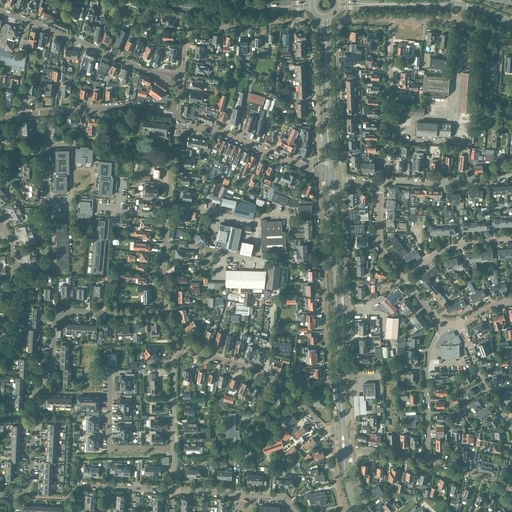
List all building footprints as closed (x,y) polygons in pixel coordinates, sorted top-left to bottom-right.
[(35,13),(37,6),(39,0),(33,0),(33,1),(34,1),(33,5),(29,3),(27,10),(35,13)] [(90,17),(89,20),(86,19),(83,30),(93,33),(95,22),(96,20),(97,15),(98,14),(95,13),(96,13),(98,7),(92,6),(91,9),(90,9),(88,16),(90,17)] [(78,17),(80,9),(74,8),(71,7),(70,15),(73,15),(72,18),(73,19),(74,20),(76,20),(77,20),(78,17)] [(54,16),(44,12),(41,18),(51,23),(54,16)] [(166,23),(165,27),(175,28),(176,21),(172,21),(172,19),(162,18),(161,23),(162,23),(166,23)] [(64,25),(54,21),(52,25),(67,32),(69,27),(67,26),(64,25)] [(0,49),(10,51),(12,51),(14,44),(6,42),(7,38),(14,40),(15,38),(18,39),(21,28),(2,23),(0,31),(0,33),(0,49)] [(111,35),(105,33),(106,31),(106,29),(106,26),(104,26),(102,35),(104,36),(101,42),(106,44),(107,45),(108,46),(109,46),(110,46),(114,36),(111,35)] [(117,40),(115,44),(117,45),(118,46),(119,47),(120,46),(121,47),(124,40),(125,40),(126,41),(128,36),(129,32),(130,32),(122,28),(119,34),(116,40),(117,40)] [(416,38),(419,38),(420,34),(417,34),(417,30),(404,29),(403,37),(416,39),(416,38)] [(35,47),(36,43),(37,32),(30,31),(29,42),(28,47),(32,47),(35,47)] [(40,32),(38,44),(38,46),(43,47),(43,45),(46,45),(48,34),(40,32)] [(367,49),(371,49),(374,49),(374,42),(379,42),(379,34),(379,33),(374,32),(374,34),(370,34),(370,41),(368,41),(367,49)] [(435,33),(431,33),(428,32),(427,45),(428,46),(430,46),(432,45),(434,45),(435,33)] [(163,41),(173,42),(174,35),(164,33),(163,41)] [(364,45),(367,45),(367,36),(364,36),(364,34),(359,34),(359,33),(352,33),(352,41),(359,41),(359,39),(364,39),(364,45)] [(286,58),(287,58),(291,58),(291,52),(288,52),(288,49),(289,49),(289,45),(290,34),(283,34),(282,44),(286,44),(286,48),(283,48),(283,52),(282,52),(282,57),(286,57),(286,58)] [(202,43),(202,44),(202,45),(207,46),(211,46),(211,44),(209,44),(210,40),(206,40),(206,36),(197,35),(197,42),(202,43)] [(214,35),(213,39),(210,39),(210,42),(213,43),(218,44),(218,46),(221,46),(222,37),(220,37),(220,36),(214,35)] [(441,35),(440,48),(448,48),(449,35),(441,35)] [(227,37),(227,41),(224,41),(223,52),(230,52),(230,48),(230,46),(233,46),(233,37),(227,37)] [(128,38),(124,48),(125,48),(127,49),(127,50),(128,51),(129,51),(130,50),(130,51),(134,44),(134,43),(131,42),(132,40),(131,39),(129,38),(128,38)] [(134,52),(136,53),(136,54),(138,54),(139,54),(140,55),(144,43),(140,42),(141,40),(137,39),(135,44),(137,45),(134,52)] [(252,40),(251,47),(255,48),(255,47),(261,47),(262,39),(258,39),(255,39),(255,40),(252,40)] [(297,45),(296,45),(296,48),(305,48),(304,40),(306,40),(306,39),(300,40),(300,43),(297,43),(297,45)] [(47,59),(45,65),(46,65),(49,66),(49,65),(50,62),(51,60),(50,60),(51,58),(56,59),(60,42),(53,40),(50,53),(48,53),(46,59),(47,59)] [(406,55),(411,55),(412,46),(411,46),(407,46),(407,45),(407,46),(406,45),(406,43),(400,43),(399,47),(398,47),(398,54),(402,55),(402,54),(403,54),(406,55)] [(358,45),(356,45),(350,44),(350,52),(355,52),(355,54),(362,54),(362,49),(358,48),(358,45)] [(146,50),(143,56),(145,57),(146,58),(148,59),(149,58),(149,59),(150,57),(152,58),(153,55),(151,54),(153,49),(147,47),(145,46),(144,49),(146,50)] [(155,53),(153,61),(156,62),(157,62),(158,63),(159,63),(160,63),(163,52),(160,51),(157,50),(158,48),(161,49),(161,47),(156,46),(154,53),(155,53)] [(296,48),(293,48),(293,51),(296,50),(296,53),(295,53),(296,56),(302,56),(305,56),(305,49),(305,48),(296,48)] [(484,48),(484,53),(483,57),(488,58),(488,59),(487,71),(489,72),(489,73),(488,83),(497,83),(498,74),(496,74),(496,72),(497,60),(492,60),(492,57),(493,57),(493,49),(484,48)] [(12,53),(10,52),(10,51),(0,49),(0,59),(10,61),(12,53)] [(86,51),(80,65),(81,65),(79,75),(85,76),(86,72),(91,73),(93,64),(92,63),(95,54),(86,51)] [(176,55),(164,54),(163,59),(166,59),(166,58),(168,59),(168,61),(175,62),(176,55)] [(361,63),(361,59),(367,59),(367,57),(367,56),(367,54),(365,54),(361,54),(350,54),(351,57),(345,58),(345,65),(356,65),(356,63),(361,63)] [(24,67),(25,63),(26,57),(13,55),(12,66),(20,67),(20,70),(24,71),(24,67)] [(370,58),(367,57),(367,59),(366,63),(369,63),(369,66),(371,66),(371,68),(379,69),(379,63),(373,62),(373,58),(370,58)] [(430,64),(429,69),(445,71),(446,66),(447,59),(435,57),(431,57),(430,64)] [(101,60),(98,70),(99,70),(102,71),(100,74),(99,77),(103,79),(105,73),(109,63),(101,60)] [(278,64),(278,67),(276,73),(276,75),(279,76),(279,74),(280,75),(282,68),(284,69),(285,65),(281,64),(282,63),(280,62),(280,64),(278,64)] [(196,72),(205,74),(206,73),(209,73),(210,67),(207,66),(197,65),(196,72)] [(112,66),(109,74),(108,77),(106,76),(104,81),(108,82),(110,78),(111,79),(112,75),(115,76),(118,69),(112,66)] [(121,84),(124,85),(128,71),(121,68),(119,78),(123,78),(121,84)] [(48,80),(52,80),(52,79),(53,71),(51,71),(50,70),(45,69),(44,69),(44,71),(44,73),(43,75),(48,76),(48,80)] [(401,73),(401,79),(409,79),(409,76),(413,76),(413,73),(417,73),(417,70),(411,70),(410,73),(401,73)] [(59,81),(60,72),(59,72),(53,71),(52,79),(53,79),(53,80),(59,81)] [(345,81),(346,81),(349,81),(349,79),(355,79),(356,79),(356,78),(354,78),(354,77),(353,77),(353,71),(345,71),(345,77),(345,81)] [(461,113),(472,114),(474,82),(474,73),(464,72),(463,81),(461,113)] [(450,75),(428,73),(424,73),(423,94),(449,96),(450,75)] [(141,76),(136,74),(133,87),(139,88),(140,84),(139,83),(141,76)] [(10,76),(9,76),(3,75),(2,82),(9,83),(10,78),(10,76)] [(141,83),(148,86),(152,78),(144,75),(141,83)] [(11,76),(10,80),(9,87),(13,88),(14,81),(18,82),(18,77),(11,76)] [(347,86),(347,88),(354,87),(356,87),(356,84),(354,84),(354,81),(356,81),(355,79),(349,79),(349,81),(346,81),(347,86)] [(409,79),(401,79),(401,85),(405,85),(405,88),(409,88),(409,85),(409,79)] [(149,89),(150,90),(148,93),(156,99),(157,98),(159,100),(167,88),(156,80),(149,89)] [(193,82),(191,88),(202,90),(203,90),(204,89),(204,88),(204,87),(203,87),(202,87),(203,84),(203,81),(197,80),(196,83),(193,82)] [(56,85),(47,84),(47,83),(43,82),(43,87),(42,87),(42,89),(42,91),(43,92),(43,93),(45,93),(46,93),(46,94),(54,95),(54,91),(55,91),(56,85)] [(105,99),(109,99),(112,99),(112,88),(116,89),(117,84),(107,83),(108,86),(106,86),(106,87),(105,99)] [(367,92),(370,93),(378,93),(379,87),(371,87),(368,87),(367,86),(367,84),(362,83),(362,89),(368,89),(367,92)] [(35,92),(36,85),(35,85),(35,86),(33,85),(32,85),(29,85),(29,84),(28,91),(27,91),(26,98),(35,99),(35,92)] [(61,96),(64,96),(67,97),(68,93),(69,93),(70,86),(66,85),(62,84),(61,96)] [(218,94),(222,95),(224,95),(226,88),(219,86),(218,88),(218,94)] [(80,98),(83,98),(86,99),(87,91),(88,88),(83,87),(83,89),(80,89),(79,93),(80,94),(80,98)] [(101,93),(102,89),(95,88),(94,91),(93,91),(92,99),(99,100),(99,96),(101,96),(101,93)] [(138,93),(137,98),(137,99),(137,101),(142,101),(143,97),(146,98),(147,92),(143,91),(142,90),(139,90),(138,93)] [(6,101),(5,101),(4,105),(14,106),(14,100),(11,100),(12,92),(7,92),(6,101)] [(265,97),(249,92),(247,100),(249,101),(244,117),(247,118),(244,129),(253,132),(256,120),(259,120),(265,97)] [(298,92),(298,98),(296,98),(296,101),(300,101),(300,98),(306,98),(306,92),(298,92)] [(191,93),(191,97),(190,101),(201,103),(203,94),(199,93),(198,95),(191,93)] [(218,111),(217,112),(218,112),(217,116),(219,117),(219,119),(220,120),(220,121),(222,121),(223,121),(226,122),(227,119),(228,119),(229,116),(228,116),(229,113),(223,112),(225,106),(224,105),(227,96),(222,95),(221,97),(219,106),(218,111)] [(297,109),(297,111),(305,111),(304,103),(300,103),(300,101),(296,101),(296,104),(295,104),(295,109),(297,109)] [(213,105),(207,104),(206,108),(212,109),(212,111),(213,111),(215,111),(217,112),(218,111),(219,106),(213,105)] [(198,120),(202,120),(203,118),(194,116),(194,113),(194,110),(204,112),(205,110),(198,108),(190,107),(185,106),(184,117),(198,120)] [(234,108),(231,123),(238,125),(240,118),(241,118),(243,107),(238,106),(238,109),(234,108)] [(400,115),(424,116),(425,108),(400,107),(400,115)] [(203,118),(202,120),(211,123),(213,118),(216,119),(217,116),(218,112),(217,112),(215,111),(213,111),(206,109),(203,118)] [(98,126),(99,119),(88,118),(88,119),(87,118),(86,122),(88,122),(88,128),(87,128),(87,132),(88,132),(88,134),(89,134),(90,136),(92,136),(93,135),(94,135),(94,132),(98,132),(98,126)] [(67,120),(68,123),(69,124),(69,127),(73,127),(73,126),(77,126),(77,124),(80,124),(80,119),(68,119),(67,120)] [(377,125),(377,124),(377,123),(369,123),(369,120),(363,120),(363,123),(366,123),(366,130),(369,130),(369,129),(377,129),(377,128),(377,125)] [(143,131),(143,133),(143,134),(143,135),(149,135),(149,131),(155,132),(154,137),(158,138),(165,139),(169,139),(171,125),(144,122),(143,130),(144,130),(143,131)] [(267,136),(264,143),(271,146),(273,139),(274,139),(276,134),(279,124),(274,122),(272,128),(274,129),(273,130),(273,132),(271,137),(267,136)] [(295,122),(294,125),(307,130),(299,154),(311,158),(312,153),(310,152),(312,146),(309,145),(311,139),(311,132),(310,132),(310,127),(305,127),(302,126),(302,123),(295,122)] [(417,135),(437,136),(451,137),(451,124),(438,123),(417,122),(417,135)] [(19,130),(15,131),(16,138),(19,138),(19,139),(27,138),(27,134),(31,134),(30,123),(22,124),(22,129),(19,130)] [(356,135),(355,128),(355,124),(348,124),(348,132),(349,133),(352,133),(353,135),(356,135)] [(307,130),(294,125),(293,128),(289,137),(284,148),(295,152),(298,144),(294,141),(296,135),(304,138),(307,130)] [(11,129),(7,131),(5,130),(4,129),(3,128),(1,128),(0,127),(0,140),(2,139),(3,142),(14,138),(11,129)] [(265,128),(259,127),(257,135),(262,137),(265,128)] [(362,131),(362,135),(364,136),(364,134),(366,134),(366,136),(365,140),(376,140),(377,137),(377,135),(369,134),(369,132),(362,131)] [(284,148),(289,137),(282,134),(281,136),(277,145),(284,148)] [(192,146),(194,146),(196,138),(189,137),(187,146),(192,147),(192,146)] [(196,138),(194,146),(198,147),(197,150),(200,150),(201,147),(202,140),(196,138)] [(214,146),(213,149),(213,150),(212,151),(216,153),(217,150),(217,151),(222,140),(217,138),(214,146)] [(209,141),(202,140),(201,147),(208,149),(209,141)] [(223,141),(218,151),(223,153),(227,143),(223,141)] [(226,154),(228,155),(233,145),(228,143),(223,155),(225,156),(226,154)] [(362,144),(362,148),(365,148),(365,150),(368,150),(368,152),(375,153),(375,152),(376,151),(376,149),(375,149),(376,146),(376,144),(362,144)] [(26,153),(32,153),(37,153),(37,145),(27,145),(26,153)] [(229,156),(233,157),(238,147),(233,145),(229,156)] [(401,156),(409,156),(410,156),(410,151),(409,151),(409,148),(409,147),(407,147),(407,146),(404,146),(404,148),(401,147),(401,156)] [(80,147),(80,149),(76,148),(75,163),(81,164),(81,165),(85,165),(85,164),(91,164),(92,149),(88,149),(88,147),(80,147)] [(236,155),(233,164),(232,166),(235,168),(243,150),(239,148),(235,155),(236,155)] [(68,149),(55,149),(55,151),(55,152),(56,152),(56,156),(55,156),(55,159),(57,159),(57,174),(57,176),(54,176),(55,184),(53,184),(53,192),(54,192),(54,193),(66,193),(66,192),(66,188),(67,188),(67,180),(66,180),(66,176),(65,176),(65,174),(69,174),(69,170),(70,170),(69,162),(68,162),(68,151),(68,149)] [(358,166),(358,159),(359,159),(359,157),(362,157),(362,154),(361,149),(356,150),(355,150),(355,153),(354,153),(354,156),(352,156),(352,166),(358,166)] [(486,150),(486,160),(486,161),(493,161),(494,150),(486,150)] [(240,162),(243,163),(241,166),(237,175),(241,176),(247,162),(246,162),(250,154),(244,152),(240,162)] [(252,156),(250,160),(248,164),(246,163),(242,174),(245,176),(249,167),(252,168),(257,158),(252,156)] [(498,168),(498,171),(506,172),(506,169),(506,166),(503,165),(503,163),(505,164),(505,161),(505,160),(505,159),(505,156),(498,156),(498,158),(498,160),(498,168)] [(413,157),(413,166),(417,166),(416,170),(417,170),(417,171),(419,171),(422,171),(423,171),(423,170),(423,163),(424,158),(422,158),(414,157),(413,157)] [(184,167),(191,167),(192,163),(195,163),(196,159),(189,158),(188,159),(184,159),(184,167)] [(406,172),(406,163),(410,164),(410,158),(403,158),(403,160),(402,160),(402,163),(399,163),(399,171),(406,172)] [(111,162),(98,161),(98,165),(97,165),(96,173),(97,173),(97,177),(100,177),(100,179),(99,179),(99,183),(98,183),(97,191),(98,191),(98,195),(111,196),(112,188),(110,188),(111,180),(108,180),(108,178),(109,170),(111,170),(111,162)] [(23,172),(34,173),(35,167),(30,167),(30,164),(22,163),(22,166),(21,171),(23,172)] [(209,177),(213,178),(213,177),(214,176),(215,172),(216,170),(219,164),(215,163),(209,177)] [(260,163),(256,173),(261,175),(265,165),(260,163)] [(486,165),(474,166),(475,174),(487,172),(486,165)] [(154,170),(153,177),(163,178),(163,171),(154,170)] [(4,174),(10,180),(12,182),(15,179),(13,177),(8,171),(4,174)] [(34,173),(23,172),(23,178),(21,177),(21,180),(29,181),(29,178),(34,178),(34,173)] [(183,175),(182,183),(184,184),(184,187),(189,187),(189,184),(190,184),(190,179),(193,179),(200,179),(200,173),(192,173),(192,176),(187,175),(187,176),(183,175)] [(253,174),(251,178),(251,179),(249,185),(250,185),(248,189),(251,190),(252,187),(255,182),(253,181),(256,175),(253,174)] [(271,176),(268,174),(267,176),(264,181),(270,184),(273,178),(271,177),(271,176)] [(285,182),(287,183),(287,182),(289,176),(284,174),(281,180),(283,181),(282,182),(285,183),(285,182)] [(287,183),(286,184),(287,183),(289,184),(288,186),(292,188),(293,185),(294,185),(297,177),(290,174),(289,176),(287,182),(287,183)] [(154,182),(145,181),(144,190),(144,191),(146,191),(158,192),(159,186),(153,185),(154,182)] [(214,194),(213,196),(217,197),(223,184),(223,183),(219,181),(219,182),(217,182),(212,193),(214,194)] [(32,186),(32,192),(42,193),(43,187),(38,187),(38,184),(30,183),(30,186),(32,186)] [(206,194),(209,189),(210,185),(206,183),(205,185),(204,187),(202,192),(206,194)] [(305,193),(304,194),(306,195),(310,197),(310,196),(312,197),(314,193),(311,192),(313,187),(308,185),(305,193)] [(218,196),(221,197),(223,198),(227,188),(222,186),(218,196)] [(289,206),(295,208),(295,207),(311,206),(312,206),(313,202),(305,200),(296,197),(292,195),(271,187),(267,198),(272,200),(271,200),(286,206),(286,205),(289,206)] [(3,190),(0,193),(0,206),(10,197),(3,190)] [(158,192),(146,191),(145,196),(143,196),(143,199),(151,200),(152,197),(157,198),(158,192)] [(183,200),(192,201),(192,196),(196,197),(197,192),(187,191),(187,193),(184,193),(183,200)] [(42,193),(32,192),(31,198),(29,197),(29,201),(37,201),(37,198),(42,198),(42,193)] [(354,207),(359,207),(359,205),(359,200),(359,199),(356,200),(356,193),(349,193),(350,205),(354,205),(354,207)] [(359,205),(359,207),(359,208),(364,208),(365,203),(369,203),(370,199),(369,199),(369,195),(363,195),(362,200),(359,200),(359,205)] [(77,199),(76,215),(77,215),(76,220),(77,220),(77,224),(89,225),(89,220),(90,220),(91,215),(92,215),(92,199),(90,199),(90,198),(86,198),(86,197),(83,197),(83,198),(79,197),(79,199),(77,199)] [(223,198),(221,205),(235,208),(234,215),(253,219),(256,205),(237,201),(223,198)] [(40,201),(40,210),(48,210),(48,203),(45,203),(45,202),(40,201)] [(3,210),(7,218),(21,210),(17,202),(3,210)] [(443,217),(444,217),(448,217),(451,217),(453,216),(453,213),(454,210),(447,210),(447,204),(443,204),(442,212),(443,212),(443,217)] [(295,207),(295,208),(294,210),(295,210),(294,212),(296,213),(297,211),(299,211),(299,214),(311,214),(311,206),(295,207)] [(21,210),(7,218),(12,226),(26,218),(21,210)] [(350,211),(350,221),(351,221),(351,225),(351,233),(364,232),(364,225),(360,225),(359,221),(368,220),(368,210),(350,211)] [(189,213),(180,211),(178,220),(188,222),(189,216),(189,215),(189,213)] [(109,219),(97,218),(97,222),(98,222),(97,225),(96,225),(109,226),(109,222),(108,222),(108,219),(109,219)] [(113,225),(127,226),(127,219),(113,218),(113,225)] [(266,222),(266,220),(261,220),(262,251),(286,250),(285,232),(282,232),(282,221),(266,222)] [(141,228),(144,228),(152,229),(152,221),(142,221),(141,228)] [(449,223),(449,224),(449,234),(455,234),(455,230),(458,229),(458,223),(455,223),(449,223)] [(220,224),(215,249),(236,253),(237,250),(242,228),(220,224)] [(16,229),(18,238),(34,233),(31,225),(16,229)] [(96,228),(96,232),(108,233),(107,233),(108,229),(109,226),(96,225),(97,225),(97,228),(96,228)] [(184,228),(181,227),(173,226),(171,238),(179,240),(180,236),(182,236),(183,231),(184,228)] [(437,227),(431,227),(431,226),(427,226),(428,233),(431,233),(431,235),(437,235),(437,227)] [(151,233),(144,232),(144,231),(144,229),(143,229),(143,231),(135,230),(134,234),(134,236),(138,236),(144,236),(143,239),(151,240),(151,233)] [(108,233),(96,232),(95,236),(96,236),(96,239),(105,240),(107,240),(108,236),(107,236),(107,233),(108,233)] [(34,233),(18,238),(21,247),(36,242),(34,233)] [(194,244),(209,247),(210,237),(195,234),(194,244)] [(357,242),(357,246),(362,246),(367,246),(367,247),(368,247),(368,242),(368,240),(368,238),(362,238),(362,235),(357,234),(357,242)] [(388,239),(392,244),(397,239),(402,236),(401,234),(398,236),(398,235),(395,237),(394,235),(388,239)] [(392,244),(395,248),(401,244),(400,242),(404,238),(402,236),(397,239),(392,244)] [(96,239),(93,238),(92,246),(105,247),(105,243),(104,243),(105,240),(96,239)] [(242,241),(239,253),(251,256),(254,243),(242,241)] [(395,248),(399,253),(412,243),(410,241),(403,247),(401,244),(395,248)] [(134,250),(137,250),(150,251),(150,244),(135,242),(134,246),(134,250)] [(296,248),(296,251),(307,250),(307,245),(302,245),(302,242),(298,242),(298,245),(296,245),(296,243),(293,244),(292,247),(296,248)] [(403,258),(403,257),(408,253),(406,250),(413,245),(412,243),(399,253),(403,258)] [(418,245),(414,248),(412,250),(410,251),(408,253),(403,257),(404,257),(407,262),(414,256),(417,260),(421,257),(418,253),(422,250),(418,245)] [(105,247),(92,246),(92,253),(104,254),(104,253),(103,253),(104,250),(105,250),(105,247)] [(20,251),(20,260),(37,260),(36,250),(20,251)] [(176,250),(175,259),(187,260),(188,260),(189,251),(185,251),(185,250),(176,250)] [(307,250),(296,251),(294,251),(294,254),(296,254),(297,263),(301,263),(301,262),(307,261),(307,250)] [(504,250),(495,251),(497,261),(497,260),(500,259),(500,260),(506,259),(504,250)] [(495,251),(486,252),(488,262),(497,261),(495,251)] [(104,254),(92,253),(91,260),(104,261),(104,257),(103,257),(103,254),(104,254)] [(475,261),(474,253),(465,255),(466,260),(469,260),(469,262),(475,261)] [(140,254),(140,261),(149,262),(150,255),(140,254)] [(459,257),(451,260),(454,267),(455,267),(456,269),(455,269),(456,271),(459,270),(459,271),(464,269),(462,266),(463,265),(462,262),(459,263),(461,262),(459,257)] [(37,260),(20,260),(21,270),(37,269),(37,260)] [(104,261),(91,260),(91,267),(103,268),(103,267),(102,267),(103,264),(104,261)] [(454,267),(451,260),(442,263),(446,272),(454,269),(453,268),(454,267)] [(423,282),(428,278),(429,278),(439,270),(435,265),(436,264),(433,261),(429,264),(432,268),(420,277),(423,282)] [(140,270),(140,273),(148,273),(149,266),(137,265),(136,269),(140,270)] [(266,289),(278,290),(281,266),(269,265),(266,289)] [(316,271),(309,271),(310,271),(310,268),(309,268),(304,266),(304,269),(303,277),(307,277),(309,277),(309,281),(316,280),(316,271)] [(103,268),(91,267),(90,274),(102,275),(103,271),(102,271),(102,268),(103,268)] [(226,288),(233,288),(241,288),(251,288),(265,289),(267,271),(226,270),(226,288)] [(375,278),(388,281),(389,276),(387,276),(388,273),(376,271),(375,278)] [(138,279),(138,283),(147,284),(148,280),(149,280),(149,278),(148,278),(148,276),(139,276),(139,274),(123,273),(123,279),(135,280),(135,279),(138,279)] [(423,282),(426,287),(439,277),(437,276),(431,281),(429,278),(428,278),(423,282)] [(107,282),(107,281),(107,277),(106,277),(100,277),(100,281),(102,281),(102,283),(101,283),(101,286),(94,286),(94,296),(103,296),(103,290),(106,290),(106,283),(106,282),(107,282)] [(426,287),(430,291),(436,287),(438,286),(436,284),(440,281),(438,278),(439,277),(426,287)] [(68,278),(67,286),(61,286),(61,296),(69,296),(69,290),(72,290),(72,283),(73,278),(68,278)] [(500,292),(499,285),(498,282),(497,278),(494,279),(496,286),(492,287),(494,294),(500,292)] [(499,285),(500,292),(507,290),(505,280),(498,282),(499,285)] [(361,287),(358,287),(358,298),(365,298),(365,288),(367,287),(370,287),(370,284),(370,281),(361,281),(361,284),(361,287)] [(308,283),(302,283),(303,289),(303,296),(305,295),(315,295),(315,291),(317,291),(316,285),(308,285),(308,283)] [(430,291),(434,296),(439,291),(439,292),(444,288),(446,286),(445,285),(438,290),(436,287),(430,291)] [(434,296),(437,301),(443,296),(441,293),(443,292),(449,287),(448,285),(446,286),(444,288),(439,292),(439,291),(434,296)] [(56,292),(56,286),(51,286),(51,289),(44,289),(44,299),(52,299),(53,292),(56,292)] [(85,289),(78,289),(78,299),(86,299),(86,293),(90,293),(90,286),(85,286),(85,289)] [(146,290),(146,286),(138,286),(138,292),(143,292),(143,302),(147,302),(147,303),(148,303),(148,302),(151,302),(151,290),(146,290)] [(481,287),(475,290),(475,291),(477,293),(478,296),(480,299),(487,296),(486,292),(484,293),(483,290),(481,287)] [(244,303),(250,303),(251,288),(241,288),(240,293),(245,293),(244,303)] [(398,288),(387,298),(398,309),(399,308),(396,304),(399,302),(397,299),(404,294),(398,288)] [(463,291),(461,293),(469,303),(471,302),(470,300),(472,299),(473,303),(480,299),(478,296),(477,293),(475,291),(475,290),(473,288),(471,289),(472,291),(469,293),(470,296),(471,297),(469,298),(463,291)] [(33,293),(33,290),(22,290),(22,294),(24,294),(24,299),(36,299),(36,293),(33,293)] [(437,301),(441,305),(446,301),(447,301),(449,299),(453,295),(454,295),(452,293),(445,299),(443,296),(437,301)] [(215,297),(215,305),(224,306),(227,296),(224,295),(224,297),(215,297)] [(307,310),(310,310),(316,310),(316,302),(313,302),(313,298),(306,299),(306,302),(308,302),(308,306),(307,306),(307,310)] [(387,298),(377,307),(374,309),(374,310),(379,309),(388,313),(387,317),(385,338),(398,338),(399,318),(398,318),(398,313),(395,311),(398,309),(387,298)] [(404,298),(400,302),(405,309),(411,304),(408,299),(406,300),(404,298)] [(450,305),(446,309),(449,313),(456,310),(457,311),(467,306),(463,298),(456,302),(457,302),(450,305)] [(445,310),(446,309),(450,305),(452,303),(449,299),(447,301),(446,301),(441,305),(445,310)] [(237,313),(249,313),(250,303),(238,303),(237,313)] [(411,304),(405,309),(403,310),(400,312),(401,314),(406,311),(409,314),(415,309),(411,304)] [(191,314),(190,311),(192,311),(190,305),(187,306),(188,309),(187,308),(179,310),(181,316),(189,314),(191,314)] [(409,325),(411,327),(422,318),(418,313),(412,318),(414,321),(409,325)] [(189,314),(181,316),(182,322),(190,320),(190,319),(192,319),(191,314),(189,314)] [(503,314),(498,316),(501,329),(501,330),(503,330),(506,329),(506,328),(507,328),(505,321),(503,314)] [(205,322),(210,324),(211,319),(213,315),(211,315),(208,318),(207,320),(206,320),(205,322)] [(492,317),(494,324),(496,330),(501,329),(498,316),(492,317)] [(422,318),(411,327),(412,329),(417,325),(420,328),(426,323),(422,318)] [(359,322),(359,329),(370,328),(373,328),(373,319),(366,320),(367,322),(359,322)] [(191,323),(184,327),(186,329),(185,330),(186,332),(187,332),(188,333),(194,329),(195,330),(198,328),(193,321),(190,322),(191,323)] [(152,331),(152,336),(160,336),(159,324),(152,324),(152,327),(150,327),(150,324),(145,324),(145,323),(137,324),(137,331),(145,330),(146,332),(150,332),(150,330),(152,329),(152,331)] [(482,323),(474,327),(474,329),(473,329),(474,333),(476,332),(477,334),(480,332),(481,334),(483,335),(489,332),(488,323),(485,323),(483,324),(482,323)] [(72,332),(72,325),(64,324),(64,327),(66,327),(66,335),(70,335),(71,333),(72,332)] [(99,331),(99,337),(98,343),(102,343),(102,342),(103,342),(104,338),(105,338),(105,335),(111,336),(111,325),(103,325),(103,331),(99,331)] [(122,328),(118,328),(118,336),(131,336),(131,330),(129,330),(129,325),(122,325),(122,328)] [(199,339),(202,341),(204,335),(201,333),(203,330),(199,327),(193,337),(199,341),(199,339)] [(409,341),(409,346),(419,346),(420,339),(418,339),(418,336),(423,333),(421,330),(413,335),(413,338),(411,338),(411,341),(409,341)] [(215,334),(208,331),(206,336),(204,335),(202,341),(201,342),(210,345),(212,338),(213,339),(215,334)] [(224,337),(224,335),(225,333),(218,332),(217,333),(216,338),(214,345),(221,347),(222,340),(224,340),(225,337),(224,337)] [(446,336),(448,341),(456,337),(454,332),(446,336)] [(307,338),(308,344),(310,344),(317,344),(317,340),(318,340),(318,337),(317,337),(317,336),(313,336),(313,333),(307,333),(307,338)] [(234,337),(228,336),(225,348),(231,350),(234,337)] [(237,343),(235,351),(241,353),(243,345),(244,345),(245,343),(246,337),(241,336),(239,341),(238,341),(237,343)] [(441,352),(441,358),(441,359),(442,359),(460,358),(459,349),(459,345),(461,345),(459,342),(457,337),(444,344),(444,345),(441,345),(441,352)] [(489,342),(488,338),(487,338),(479,341),(481,345),(479,345),(483,356),(489,353),(487,348),(489,347),(487,343),(489,342)] [(297,340),(292,340),(292,342),(275,340),(274,343),(274,345),(274,353),(291,354),(292,346),(296,347),(297,340)] [(254,346),(250,345),(246,358),(248,358),(248,359),(250,360),(251,359),(252,360),(255,350),(255,351),(255,350),(256,347),(256,345),(254,345),(254,346)] [(145,352),(146,360),(161,359),(160,346),(145,347),(146,352),(145,352)] [(308,352),(309,357),(317,357),(317,353),(316,353),(316,350),(308,350),(308,347),(303,347),(304,353),(308,352)] [(117,354),(111,354),(111,349),(101,349),(102,360),(107,360),(107,365),(116,365),(116,356),(117,356),(117,354)] [(409,351),(408,362),(417,362),(418,356),(414,356),(414,351),(409,351)] [(266,355),(256,352),(253,361),(262,364),(264,359),(265,360),(266,357),(265,357),(266,355)] [(19,363),(19,365),(27,365),(27,357),(24,357),(24,359),(20,359),(18,360),(18,362),(19,363)] [(374,361),(374,358),(360,358),(361,364),(364,364),(364,365),(365,366),(366,366),(367,366),(368,365),(368,364),(372,364),(372,361),(374,361)] [(283,362),(276,360),(273,368),(280,370),(283,362)] [(488,366),(488,369),(489,369),(488,374),(497,374),(501,374),(502,367),(501,367),(498,367),(498,363),(494,363),(494,367),(494,366),(491,366),(489,366),(488,366)] [(396,365),(396,372),(404,372),(404,369),(403,369),(402,367),(401,367),(401,364),(395,364),(395,365),(396,365)] [(307,367),(306,370),(309,370),(309,374),(311,373),(311,375),(315,374),(315,378),(317,377),(317,379),(321,379),(321,369),(312,369),(312,367),(307,367)] [(189,380),(189,382),(189,385),(193,386),(194,380),(193,380),(193,378),(192,378),(192,372),(186,371),(184,371),(183,375),(185,375),(185,380),(189,380)] [(197,382),(202,383),(201,391),(205,392),(207,382),(206,382),(206,380),(205,380),(205,377),(205,373),(203,372),(202,372),(200,371),(200,372),(199,372),(197,382)] [(416,371),(405,371),(405,377),(410,377),(410,382),(411,384),(415,384),(416,371)] [(437,375),(436,375),(436,382),(437,382),(437,384),(441,384),(441,382),(443,382),(443,379),(444,379),(449,379),(449,376),(454,376),(454,372),(442,372),(442,374),(440,374),(440,373),(437,373),(437,374),(437,375)] [(214,396),(215,391),(216,387),(217,379),(215,379),(216,375),(213,375),(213,374),(211,373),(210,374),(208,382),(213,383),(212,391),(211,396),(214,396)] [(305,376),(298,373),(295,380),(302,383),(305,376)] [(133,384),(133,378),(135,378),(135,374),(127,374),(127,378),(120,378),(120,381),(121,381),(121,384),(133,384)] [(151,381),(151,385),(148,385),(148,396),(158,396),(158,393),(159,393),(159,380),(155,380),(155,374),(150,374),(150,377),(148,377),(148,381),(151,381)] [(461,380),(464,385),(473,380),(469,375),(461,380)] [(220,376),(218,386),(225,387),(225,384),(226,385),(227,381),(226,381),(226,377),(220,376)] [(494,384),(502,385),(502,386),(506,387),(506,377),(502,377),(494,377),(494,384)] [(230,382),(229,386),(228,389),(229,389),(228,389),(233,391),(233,390),(235,390),(238,381),(232,379),(231,383),(230,382)] [(247,398),(245,397),(245,396),(246,396),(247,393),(247,394),(249,390),(248,389),(249,386),(243,383),(242,387),(241,386),(240,390),(238,393),(243,395),(242,398),(243,399),(242,403),(244,404),(247,398)] [(364,384),(364,394),(365,405),(372,405),(372,403),(374,403),(374,400),(376,400),(375,393),(375,383),(364,384)] [(133,390),(133,384),(121,384),(121,386),(120,386),(120,390),(121,390),(125,390),(125,393),(125,394),(133,394),(133,390)] [(250,407),(253,408),(256,402),(254,401),(260,390),(254,388),(254,389),(253,389),(252,390),(253,391),(249,399),(253,401),(250,407)] [(436,395),(439,395),(439,397),(444,397),(444,396),(447,396),(447,392),(448,392),(448,388),(436,389),(436,395)] [(472,388),(466,391),(466,392),(468,395),(470,398),(476,394),(472,388)] [(273,403),(278,406),(284,397),(273,391),(270,397),(275,400),(273,403)] [(410,400),(410,405),(416,405),(416,394),(410,394),(401,394),(401,401),(410,400)] [(48,396),(48,395),(44,395),(43,408),(54,408),(60,409),(66,409),(70,409),(71,398),(72,398),(72,396),(69,396),(69,397),(66,397),(66,396),(63,396),(63,397),(60,397),(60,396),(57,396),(57,397),(54,396),(54,395),(51,395),(51,396),(48,396)] [(120,399),(120,405),(132,405),(132,395),(125,395),(125,399),(120,399)] [(225,395),(225,396),(223,401),(232,404),(234,398),(225,395)] [(354,396),(355,415),(366,414),(366,401),(364,401),(364,396),(354,396)] [(85,409),(86,409),(86,414),(89,414),(89,409),(92,409),(92,410),(93,410),(98,410),(98,408),(98,398),(77,397),(77,410),(83,410),(83,409),(85,409)] [(473,403),(470,405),(470,407),(471,408),(473,407),(474,410),(476,412),(482,409),(480,406),(482,405),(480,403),(478,400),(473,403)] [(23,401),(14,401),(14,407),(19,407),(18,410),(22,410),(22,406),(23,406),(23,401)] [(163,413),(163,405),(159,405),(156,405),(156,402),(150,402),(150,413),(156,413),(159,413),(163,413)] [(185,415),(194,415),(195,405),(185,405),(185,415)] [(481,416),(483,419),(486,417),(486,418),(488,417),(488,416),(492,414),(489,408),(480,414),(476,416),(478,418),(481,416)] [(132,410),(120,410),(120,416),(125,416),(125,419),(132,419),(132,410)] [(289,415),(286,411),(278,417),(281,421),(289,415)] [(452,412),(452,423),(463,424),(464,424),(464,422),(464,420),(463,418),(461,414),(460,412),(452,412)] [(236,419),(236,413),(229,413),(229,424),(225,424),(225,428),(223,428),(223,433),(226,433),(226,437),(235,437),(235,442),(240,442),(241,437),(239,437),(239,430),(235,430),(236,424),(235,424),(235,419),(236,419)] [(293,414),(286,420),(284,422),(286,425),(288,427),(291,425),(295,422),(297,420),(293,414)] [(406,416),(406,420),(408,420),(409,426),(416,426),(415,421),(418,421),(417,415),(408,415),(406,416)] [(98,425),(98,422),(99,422),(99,419),(92,419),(92,416),(85,416),(84,419),(86,419),(86,425),(98,425)] [(162,428),(162,420),(158,420),(158,419),(157,419),(155,419),(155,417),(149,417),(149,420),(149,427),(155,427),(155,428),(158,428),(158,427),(162,428)] [(490,422),(490,423),(487,424),(490,429),(493,428),(499,424),(495,419),(490,422)] [(132,421),(125,421),(125,425),(120,425),(120,431),(132,431),(132,421)] [(478,433),(481,433),(482,427),(484,426),(486,424),(485,422),(477,427),(477,432),(478,432),(478,433)] [(188,433),(198,433),(198,423),(185,423),(185,430),(185,432),(188,432),(188,433)] [(444,435),(444,427),(444,424),(436,424),(436,451),(443,451),(443,440),(444,440),(444,437),(444,436),(444,435)] [(98,427),(98,425),(86,425),(86,434),(92,434),(92,431),(99,431),(99,427),(98,427)] [(294,434),(298,438),(307,431),(303,426),(294,434)] [(454,442),(460,442),(462,442),(463,433),(461,433),(461,429),(460,429),(460,427),(454,427),(454,435),(452,435),(452,440),(454,440),(454,442)] [(289,434),(287,431),(281,437),(261,444),(265,454),(284,447),(282,442),(285,441),(294,434),(298,430),(296,428),(289,434)] [(463,429),(463,433),(462,442),(474,443),(477,443),(477,439),(477,435),(474,435),(474,434),(465,434),(465,429),(463,429)] [(163,442),(163,434),(159,434),(156,434),(156,431),(150,431),(150,442),(156,442),(159,442),(163,442)] [(98,443),(98,440),(99,440),(99,437),(94,437),(94,434),(92,434),(86,434),(84,434),(84,443),(86,443),(98,443)] [(357,440),(368,442),(368,437),(359,434),(357,440)] [(396,434),(388,434),(389,443),(395,443),(395,440),(397,440),(396,434)] [(303,443),(308,450),(316,443),(312,438),(310,441),(309,440),(306,443),(305,441),(303,443)] [(184,442),(184,451),(198,451),(198,445),(200,445),(201,442),(201,439),(196,439),(196,442),(184,442)] [(98,443),(86,443),(85,452),(94,452),(94,449),(99,449),(99,445),(98,445),(98,443)] [(490,444),(489,451),(503,455),(504,447),(490,444)] [(294,447),(289,452),(285,455),(287,457),(291,453),(292,455),(297,450),(294,447)] [(312,454),(315,458),(316,461),(317,460),(319,464),(324,461),(323,458),(325,457),(322,450),(319,451),(312,454)] [(478,463),(477,467),(479,468),(479,470),(478,471),(486,472),(495,474),(495,472),(498,472),(499,467),(498,467),(493,466),(494,463),(491,463),(488,462),(485,462),(482,461),(481,463),(480,463),(478,463)] [(115,474),(122,475),(123,466),(123,465),(123,464),(115,463),(115,466),(112,466),(112,469),(115,470),(115,474)] [(123,466),(122,475),(130,475),(130,467),(126,467),(126,464),(123,464),(123,465),(123,466)] [(146,474),(153,474),(154,465),(145,464),(144,469),(146,469),(146,474)] [(311,476),(314,476),(315,481),(318,481),(318,482),(325,481),(324,474),(319,475),(318,464),(303,470),(303,474),(311,473),(311,476)] [(154,465),(153,474),(161,475),(161,470),(162,470),(163,465),(154,465)] [(362,466),(361,469),(362,469),(362,473),(365,474),(365,476),(367,477),(367,482),(371,482),(371,475),(372,474),(368,474),(369,466),(362,465),(362,466)] [(187,476),(194,477),(194,469),(192,469),(192,467),(186,467),(186,470),(187,470),(187,476)] [(194,469),(194,477),(201,477),(201,474),(204,474),(204,470),(204,468),(197,467),(197,469),(194,469)] [(392,473),(389,472),(388,481),(397,482),(399,471),(393,470),(392,473)] [(406,480),(406,481),(404,481),(405,478),(401,478),(401,480),(404,481),(403,483),(405,484),(408,485),(408,484),(411,485),(412,481),(413,474),(407,472),(406,480)] [(13,474),(6,473),(4,474),(4,476),(6,477),(6,482),(9,482),(9,480),(13,480),(13,474)] [(247,483),(255,483),(255,475),(251,475),(251,473),(246,473),(246,477),(248,477),(247,483)] [(255,475),(255,483),(262,484),(263,478),(264,478),(264,474),(260,474),(260,475),(255,475)] [(419,483),(419,485),(420,486),(420,487),(425,488),(425,485),(427,476),(417,474),(416,480),(419,481),(419,483)] [(279,487),(286,488),(286,477),(284,477),(284,480),(279,480),(277,480),(277,484),(279,484),(279,487)] [(441,479),(439,487),(438,490),(441,491),(442,488),(444,489),(445,487),(447,487),(448,483),(446,483),(447,481),(446,481),(446,480),(443,479),(443,480),(441,479)] [(383,492),(382,491),(384,490),(384,484),(380,483),(380,485),(379,485),(371,489),(375,496),(383,492)] [(451,492),(456,494),(459,487),(453,485),(451,492)] [(306,489),(305,488),(299,493),(301,495),(310,488),(308,486),(306,489)] [(462,501),(467,503),(468,502),(470,503),(471,499),(469,499),(471,491),(466,489),(462,501)] [(305,495),(303,496),(304,499),(309,498),(309,499),(310,505),(316,503),(315,501),(319,500),(320,502),(321,506),(326,505),(325,500),(326,500),(324,492),(321,492),(318,493),(317,492),(311,494),(311,493),(306,494),(307,495),(305,495)] [(86,493),(86,496),(85,508),(94,509),(95,497),(97,497),(97,493),(86,493)] [(152,494),(151,504),(154,504),(162,504),(162,498),(159,497),(159,495),(152,494)] [(475,503),(480,505),(481,506),(481,505),(485,498),(479,495),(475,503)] [(386,496),(382,500),(385,504),(383,506),(387,511),(392,511),(394,510),(393,509),(394,508),(396,510),(401,506),(400,506),(402,505),(398,500),(397,501),(396,501),(393,504),(389,499),(387,496),(386,496)] [(487,506),(494,509),(497,500),(490,498),(487,506)] [(217,499),(217,508),(219,508),(227,508),(227,502),(225,501),(225,499),(217,499)] [(453,509),(454,510),(458,499),(457,499),(456,502),(456,501),(451,499),(449,505),(452,506),(451,509),(453,510),(453,509)]
